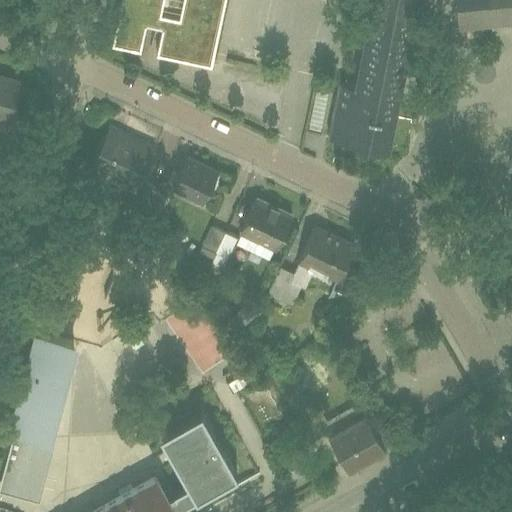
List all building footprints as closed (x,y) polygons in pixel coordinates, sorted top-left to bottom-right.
[(119,0),(110,42),(134,47),(140,23),(155,26),(150,50),(207,62),(220,0),(119,0)] [(325,134),(390,146),(418,0),(451,0),(453,13),(511,6),(511,0),(370,0),(356,74),(338,71),(325,134)] [(0,120),(16,125),(28,77),(26,76),(0,69),(0,120)] [(154,142),(110,123),(96,154),(141,174),(154,142)] [(204,198),(219,166),(186,150),(171,182),(204,198)] [(144,208),(152,186),(141,181),(133,203),(144,208)] [(274,247),(293,210),(259,193),(240,230),(274,247)] [(357,238),(317,221),(302,254),(332,267),(329,274),(338,277),(334,285),(347,291),(358,265),(347,261),(357,238)] [(198,245),(221,255),(230,233),(208,223),(198,245)] [(38,325),(10,424),(16,426),(0,481),(0,487),(39,498),(54,443),(44,440),(46,433),(50,435),(78,337),(38,325)] [(160,469),(81,511),(169,511),(179,507),(176,503),(239,469),(205,406),(163,428),(191,479),(171,490),(160,469)] [(384,445),(364,409),(327,429),(347,466),(384,445)]
